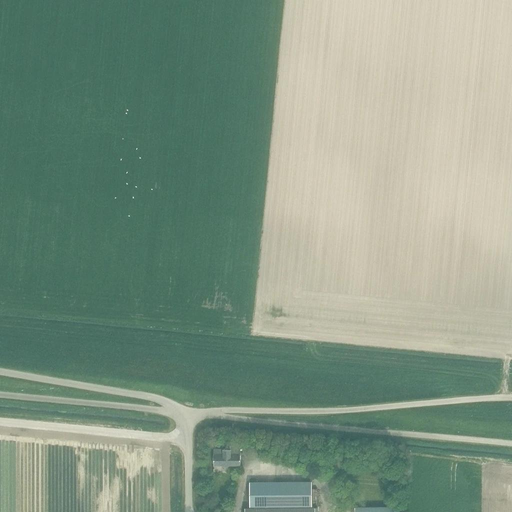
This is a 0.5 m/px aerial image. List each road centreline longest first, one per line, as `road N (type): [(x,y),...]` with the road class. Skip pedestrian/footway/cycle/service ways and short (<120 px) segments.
road 1 (unclassified): [(511,444),(184,414)]
road 2 (track): [(511,398),(184,414)]
road 3 (unclassified): [(184,414),(152,397),(0,370)]
road 4 (unclassified): [(184,414),(0,394)]
